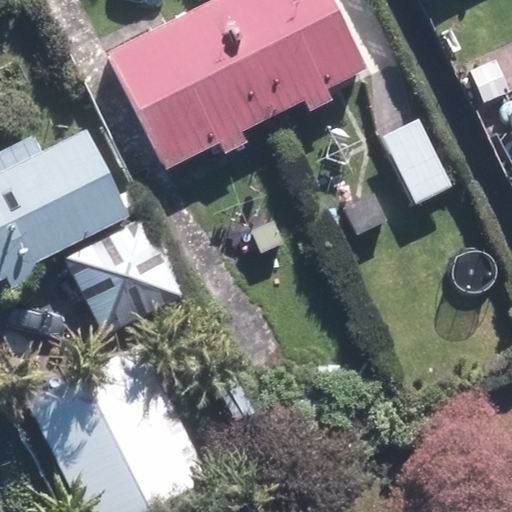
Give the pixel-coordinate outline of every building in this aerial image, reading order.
[(240,131),(302,101),(307,111),(331,99),(327,90),(366,71),(331,0),(211,0),(105,51),(162,169),(216,143),(221,153),(245,142),(240,131)] [(451,185),(415,119),(379,139),(414,204),(451,185)] [(0,279),(3,278),(8,287),(37,273),(32,262),(128,216),(85,128),(40,149),(33,136),(0,151),(0,279)] [(142,221),(63,259),(98,330),(177,292),(142,221)] [(140,343),(22,399),(75,511),(135,511),(205,479),(140,343)]
